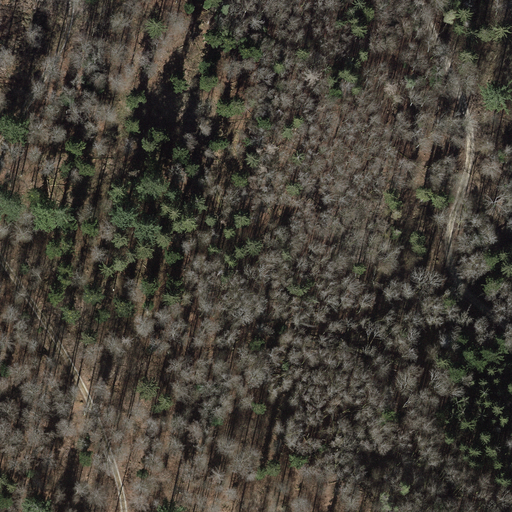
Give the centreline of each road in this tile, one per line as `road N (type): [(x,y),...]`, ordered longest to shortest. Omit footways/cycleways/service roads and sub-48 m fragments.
road 1 (track): [(424,0),(456,66),(472,127),(449,241),(454,274),(472,301),(511,330)]
road 2 (track): [(122,511),(97,417),(0,257)]
road 3 (track): [(0,141),(60,40),(71,0)]
